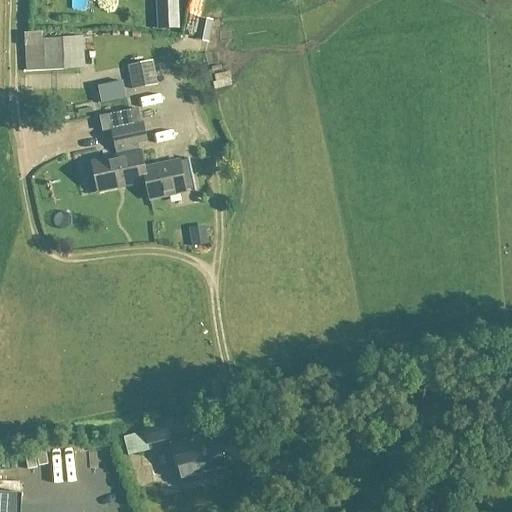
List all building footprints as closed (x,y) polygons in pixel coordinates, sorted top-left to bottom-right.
[(177,0),(156,0),(158,31),(179,30),(177,0)] [(200,30),(199,50),(209,50),(210,31),(200,30)] [(65,41),(40,42),(39,36),(21,37),(23,75),(40,74),(66,73),(65,41)] [(145,64),(125,68),(130,92),(150,88),(145,64)] [(100,135),(108,133),(112,151),(113,151),(114,159),(88,165),(95,195),(143,185),(144,184),(141,171),(138,154),(128,156),(127,148),(143,145),(139,126),(137,126),(134,112),(105,118),(97,120),(100,135)] [(144,184),(143,185),(147,203),(183,195),(176,164),(141,171),(144,184)] [(206,246),(203,230),(190,233),(193,249),(206,246)] [(320,418),(333,443),(351,433),(338,409),(320,418)] [(172,439),(168,424),(141,431),(145,446),(172,439)] [(168,447),(178,486),(225,474),(215,435),(168,447)] [(0,511),(19,511),(20,496),(0,494),(0,511)]
